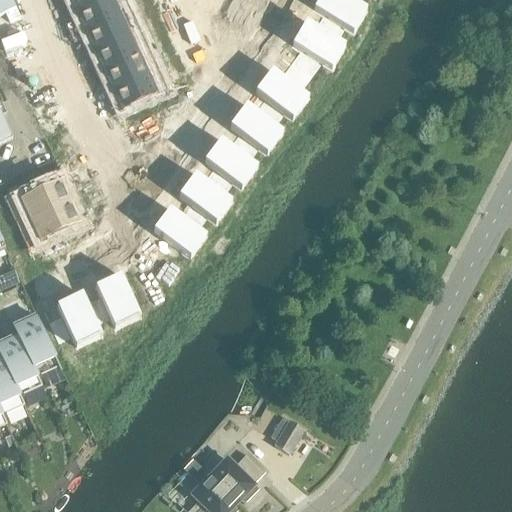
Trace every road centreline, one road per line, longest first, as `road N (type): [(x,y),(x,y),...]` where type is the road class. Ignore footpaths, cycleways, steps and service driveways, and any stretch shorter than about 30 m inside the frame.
road 1 (tertiary): [(320,511),(366,456),(511,182)]
road 2 (residential): [(273,0),(137,200)]
road 3 (residential): [(137,200),(98,158),(31,0)]
road 4 (residential): [(137,200),(102,251),(0,308)]
